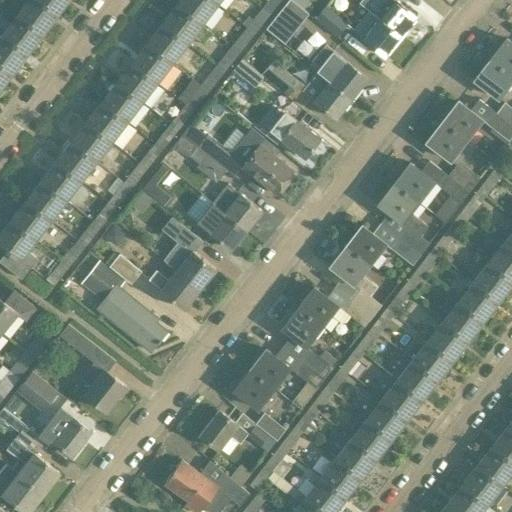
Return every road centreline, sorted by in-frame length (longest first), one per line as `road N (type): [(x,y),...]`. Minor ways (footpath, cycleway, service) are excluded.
road 1 (residential): [(77,511),(478,0)]
road 2 (residential): [(392,511),(511,359)]
road 3 (residential): [(0,149),(116,0)]
